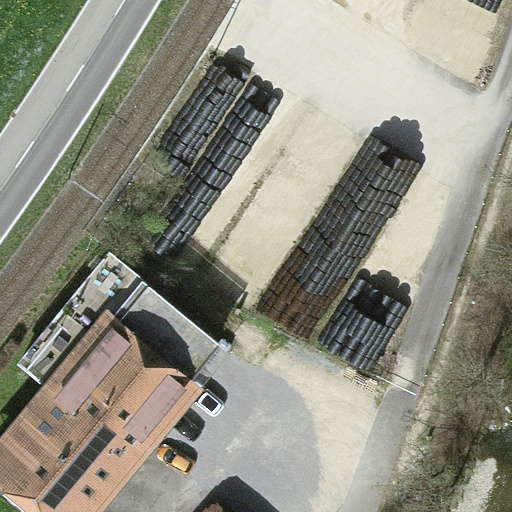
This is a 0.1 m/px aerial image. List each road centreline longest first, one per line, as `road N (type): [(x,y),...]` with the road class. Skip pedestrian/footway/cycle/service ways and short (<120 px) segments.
road 1 (secondary): [(0,189),(124,0)]
road 2 (residential): [(358,511),(400,387)]
